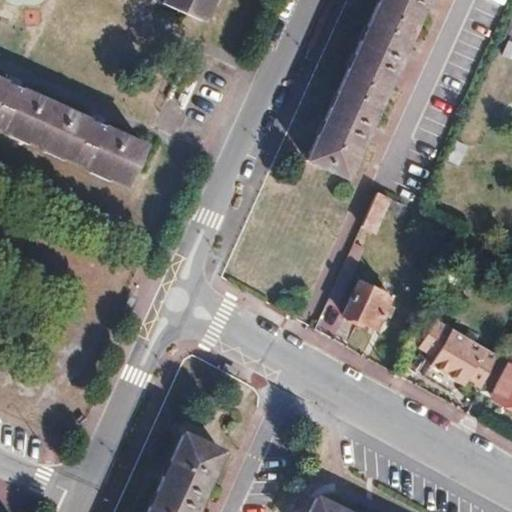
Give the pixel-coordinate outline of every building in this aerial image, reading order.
[(166,0),(164,4),(201,21),(210,0),(166,0)] [(376,0),(375,4),(413,21),(421,0),(376,0)] [(341,80),(379,96),(413,21),(375,4),(341,80)] [(4,83),(14,88),(17,80),(7,76),(4,83)] [(379,96),(341,80),(334,95),(358,107),(331,166),(345,172),(379,96)] [(0,81),(0,126),(36,143),(52,105),(14,88),(4,83),(0,81)] [(334,95),(307,154),(331,166),(358,107),(334,95)] [(88,121),(52,105),(36,143),(126,185),(144,146),(98,125),(88,121)] [(88,121),(98,125),(100,118),(91,114),(88,121)] [(388,197),(374,191),(359,224),(373,230),(388,197)] [(351,277),(373,230),(359,224),(338,272),(351,277)] [(386,295),(355,281),(340,315),(355,322),(357,320),(372,327),(378,314),(387,317),(392,307),(383,302),(386,295)] [(463,386),(466,381),(477,387),(493,356),(433,321),(418,347),(434,357),(429,365),(463,386)] [(511,358),(508,357),(507,359),(499,357),(494,354),(493,356),(477,387),(476,390),(511,407),(511,358)] [(190,511),(220,445),(184,427),(145,511),(190,511)] [(355,511),(316,493),(306,511),(355,511)]
